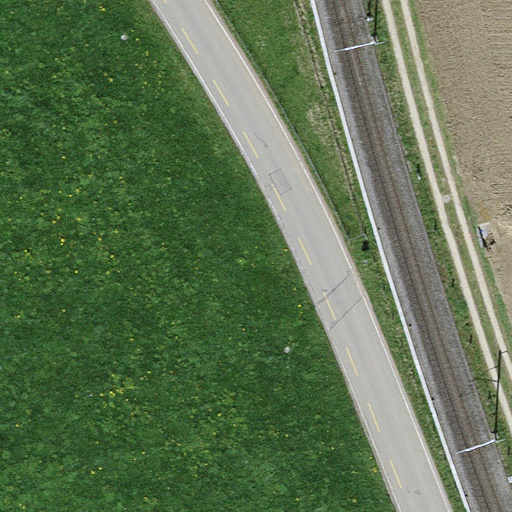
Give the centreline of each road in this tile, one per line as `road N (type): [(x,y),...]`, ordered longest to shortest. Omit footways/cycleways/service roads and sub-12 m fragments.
road 1 (unclassified): [(416,511),(308,235),(170,0)]
road 2 (track): [(511,386),(387,0)]
